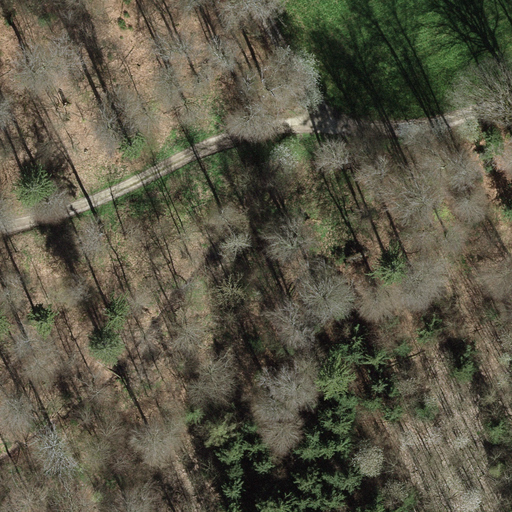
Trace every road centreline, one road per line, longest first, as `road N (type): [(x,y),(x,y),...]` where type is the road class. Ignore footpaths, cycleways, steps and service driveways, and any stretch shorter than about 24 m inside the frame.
road 1 (track): [(351,121),(240,129),(110,192),(0,227)]
road 2 (track): [(265,0),(351,121)]
